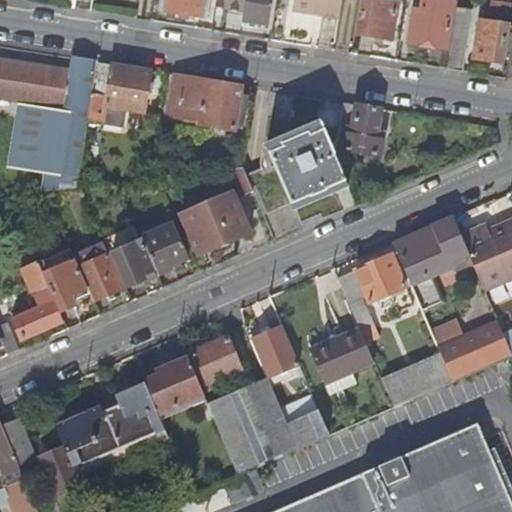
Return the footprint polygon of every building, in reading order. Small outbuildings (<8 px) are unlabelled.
[(27,0),(27,1),(92,12),(94,0),(27,0)] [(168,0),(166,12),(203,18),(206,0),(168,0)] [(247,0),(247,6),(244,21),(268,26),(272,0),(247,0)] [(317,11),(325,12),(324,16),(341,18),(344,0),(298,0),(297,8),(299,11),(313,13),(317,11)] [(375,0),(365,0),(359,35),(391,41),(398,4),(375,0)] [(416,11),(411,44),(447,50),(455,4),(432,0),(424,0),(423,12),(416,11)] [(242,36),(244,21),(247,6),(217,1),(212,31),(242,36)] [(481,22),(475,61),(504,65),(510,27),(507,27),(511,7),(494,5),(491,24),(481,22)] [(473,13),(458,11),(448,70),(464,73),(473,13)] [(45,175),(42,193),(47,193),(77,188),(88,124),(97,64),(73,60),(70,74),(31,67),(14,170),(45,175)] [(9,169),(14,170),(31,67),(0,62),(0,100),(19,103),(9,169)] [(150,72),(97,64),(88,124),(103,126),(106,107),(144,113),(150,72)] [(161,141),(164,120),(172,76),(162,74),(152,140),(161,141)] [(243,87),(172,76),(164,120),(237,131),(243,87)] [(381,110),(345,104),(338,150),(381,157),(384,135),(377,134),(381,110)] [(268,146),(271,153),(285,147),(283,143),(310,132),(311,135),(324,129),(321,122),(268,146)] [(327,190),(326,188),(346,179),(337,157),(324,129),(311,135),(310,132),(283,143),(285,147),(271,153),(293,203),(312,194),(313,196),(327,190)] [(296,210),(350,186),(346,179),(326,188),(327,190),(313,196),(312,194),(293,203),(296,210)] [(201,256),(252,233),(233,192),(182,215),(201,256)] [(169,226),(143,238),(159,275),(174,268),(172,265),(190,258),(173,219),(167,222),(169,226)] [(429,274),(469,256),(461,237),(452,219),(394,244),(423,311),(442,303),(429,274)] [(461,237),(469,256),(486,293),(511,281),(511,222),(489,232),(486,226),(461,237)] [(136,227),(124,232),(129,242),(140,237),(136,227)] [(129,242),(124,232),(108,239),(129,288),(157,276),(140,237),(129,242)] [(89,290),(94,303),(124,290),(105,245),(75,258),(89,290)] [(72,297),(89,290),(75,258),(71,249),(39,264),(50,287),(61,312),(76,306),(72,297)] [(338,279),(357,323),(371,317),(363,300),(367,298),(369,304),(390,295),(406,288),(391,256),(338,279)] [(48,288),(50,287),(39,264),(23,271),(39,309),(13,321),(22,342),(63,323),(48,288)] [(399,314),(414,307),(406,288),(390,295),(399,314)] [(499,322),(440,349),(442,353),(455,381),(511,356),(511,350),(505,335),(499,322)] [(20,352),(9,326),(0,329),(0,338),(8,357),(20,352)] [(284,328),(252,342),(269,379),(269,380),(300,366),(284,328)] [(326,384),(375,362),(360,330),(312,351),(326,384)] [(206,387),(241,372),(227,339),(192,354),(206,387)] [(395,407),(455,381),(442,353),(383,379),(395,407)] [(144,383),(145,386),(158,416),(188,403),(190,407),(207,400),(189,359),(158,373),(159,377),(144,383)] [(331,435),(320,411),(290,425),(284,414),(269,380),(269,379),(209,405),(240,475),(331,435)] [(121,405),(103,413),(114,439),(120,452),(165,432),(158,416),(145,386),(118,398),(121,405)] [(290,425),(320,411),(315,400),(284,414),(290,425)] [(86,414),(55,428),(64,449),(69,459),(114,439),(103,413),(89,420),(86,414)] [(2,428),(15,458),(20,468),(37,461),(19,420),(2,428)] [(0,464),(15,458),(2,428),(0,423),(0,464)] [(511,511),(511,491),(484,426),(282,511),(511,511)] [(165,432),(120,452),(124,460),(169,440),(165,432)] [(124,460),(120,452),(114,439),(69,459),(78,479),(124,460)] [(78,479),(69,459),(64,449),(40,460),(55,494),(79,483),(78,479)] [(0,467),(3,475),(9,488),(25,481),(20,468),(15,458),(0,464),(0,467)] [(0,491),(9,488),(3,475),(0,476),(0,491)] [(9,488),(0,491),(0,504),(10,500),(15,511),(39,511),(25,481),(9,488)]
